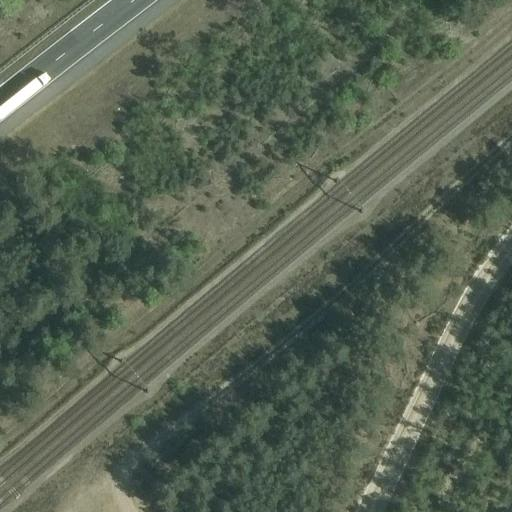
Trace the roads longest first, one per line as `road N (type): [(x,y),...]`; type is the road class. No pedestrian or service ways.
road 1 (track): [(131,511),(124,480),(134,458),(359,281),(511,139)]
road 2 (motorway): [(0,109),(140,0)]
